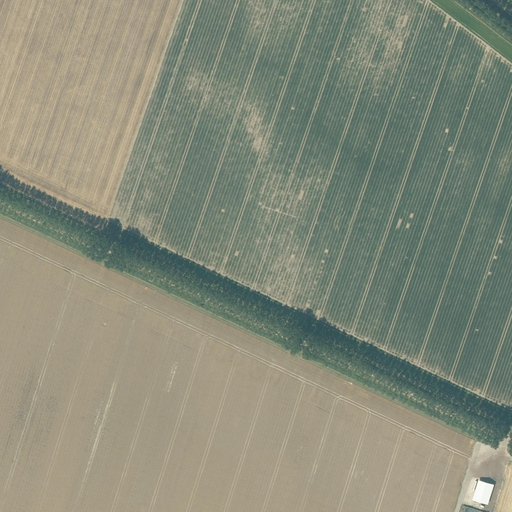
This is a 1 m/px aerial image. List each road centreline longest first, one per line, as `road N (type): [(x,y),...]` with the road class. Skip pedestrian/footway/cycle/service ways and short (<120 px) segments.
road 1 (track): [(0,185),(511,426)]
road 2 (unclassified): [(511,440),(0,200)]
road 3 (track): [(0,216),(478,443)]
